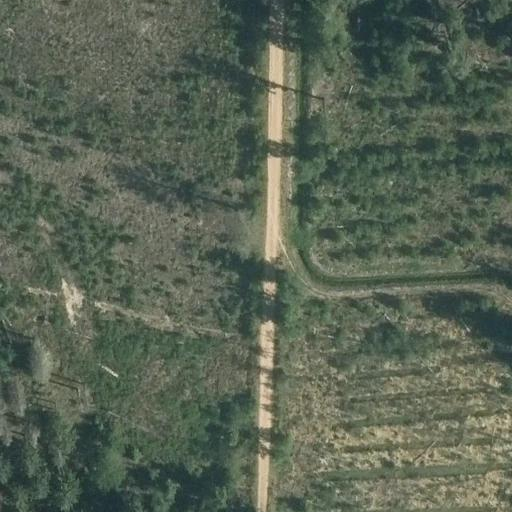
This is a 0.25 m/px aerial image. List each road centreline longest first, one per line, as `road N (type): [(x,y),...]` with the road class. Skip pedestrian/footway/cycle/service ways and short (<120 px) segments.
road 1 (track): [(274,266),(277,0)]
road 2 (track): [(263,511),(274,266)]
